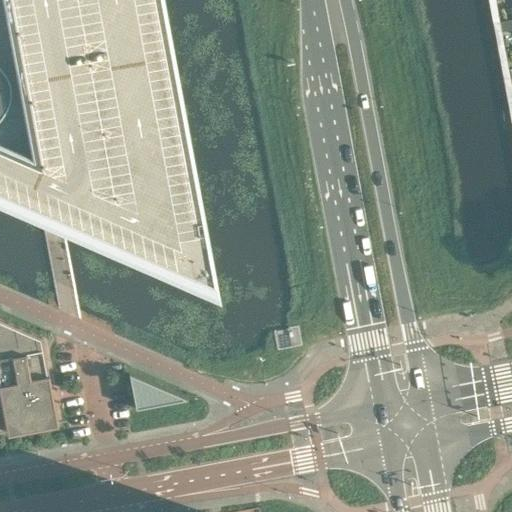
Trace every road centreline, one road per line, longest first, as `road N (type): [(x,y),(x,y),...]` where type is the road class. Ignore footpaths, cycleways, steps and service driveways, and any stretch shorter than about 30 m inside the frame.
road 1 (primary): [(311,0),(380,408)]
road 2 (primary): [(420,400),(349,0)]
road 3 (unclassified): [(112,492),(388,446)]
road 4 (unclassified): [(380,408),(107,463)]
